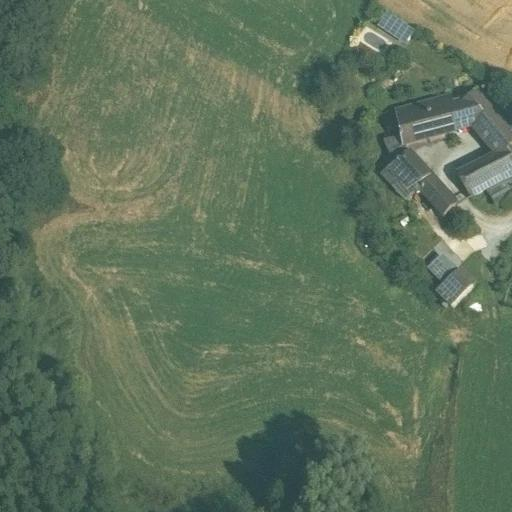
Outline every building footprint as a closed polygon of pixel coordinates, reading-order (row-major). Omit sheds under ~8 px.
[(382,55),(388,42),(361,32),(356,45),(382,55)] [(391,74),(373,89),(379,96),(397,81),(391,74)] [(482,90),(460,108),(452,111),(458,129),(470,125),(493,103),(482,90)] [(449,101),(397,115),(403,140),(404,145),(406,144),(458,129),(452,111),(449,101)] [(511,147),(511,124),(493,103),(470,125),(498,160),(499,159),(509,153),(507,151),(511,147)] [(403,140),(382,145),(397,166),(408,157),(406,144),(404,145),(403,140)] [(511,176),(511,156),(509,153),(499,159),(511,176)] [(443,194),(408,156),(408,157),(397,166),(382,178),(406,204),(418,193),(431,207),(443,194)] [(498,160),(459,181),(470,200),(492,188),(510,178),(511,176),(499,159),(498,160)] [(510,178),(492,188),(500,201),(511,190),(511,182),(510,178)] [(456,209),(443,194),(431,207),(443,221),(456,209)] [(457,276),(439,293),(453,308),(471,291),(457,276)]
